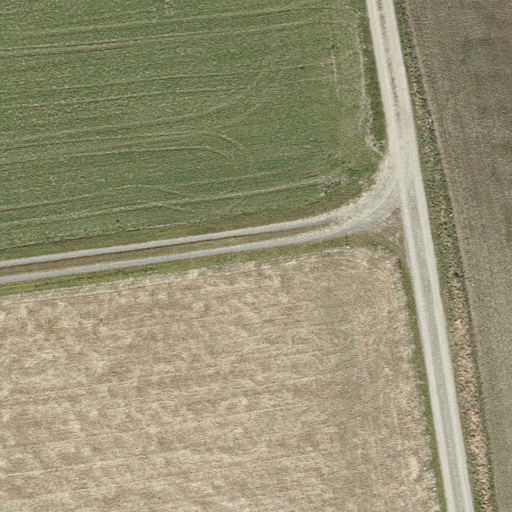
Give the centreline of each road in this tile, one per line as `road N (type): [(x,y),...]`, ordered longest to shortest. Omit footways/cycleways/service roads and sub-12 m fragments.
road 1 (track): [(372,0),(405,212),(481,511)]
road 2 (track): [(405,212),(0,270)]
